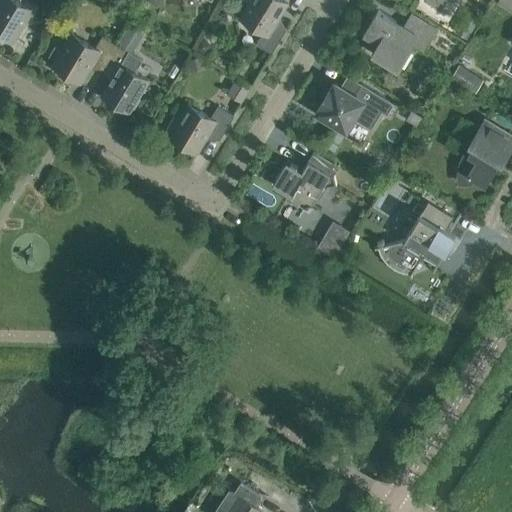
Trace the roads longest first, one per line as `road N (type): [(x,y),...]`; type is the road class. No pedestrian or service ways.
road 1 (residential): [(0,79),(192,192),(212,195),(228,183),(339,0)]
road 2 (unclassified): [(395,511),(511,330)]
